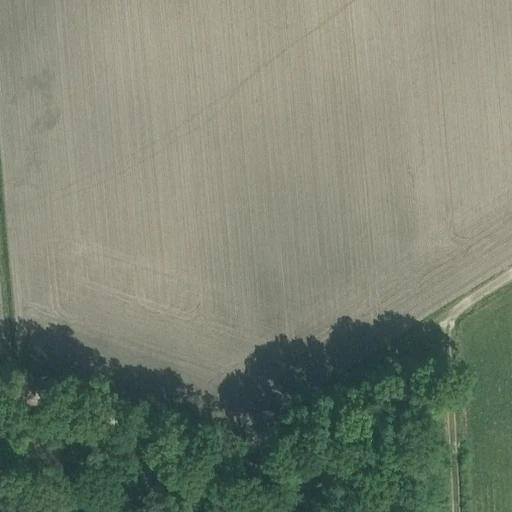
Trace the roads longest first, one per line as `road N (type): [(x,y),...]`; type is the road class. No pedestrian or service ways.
road 1 (track): [(511,284),(254,455)]
road 2 (track): [(254,455),(218,451),(0,379)]
road 3 (track): [(452,510),(254,455)]
road 4 (track): [(452,322),(452,510)]
